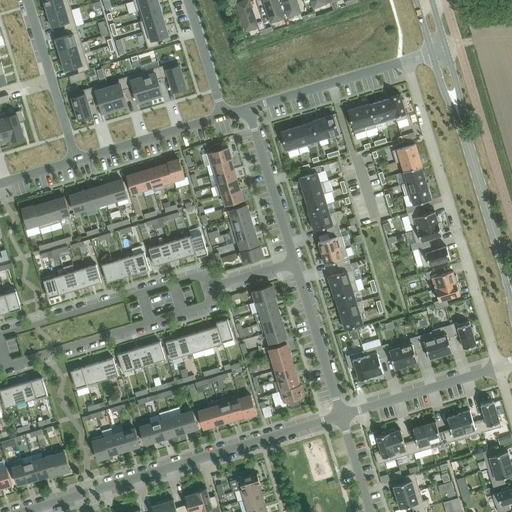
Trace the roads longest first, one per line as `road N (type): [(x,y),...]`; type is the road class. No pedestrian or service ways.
road 1 (residential): [(340,416),(23,511)]
road 2 (residential): [(403,62),(501,368)]
road 3 (residential): [(0,368),(204,307),(207,289)]
road 4 (residential): [(207,289),(197,276),(0,336)]
road 5 (tertiary): [(511,292),(458,117)]
road 6 (residential): [(27,0),(76,161)]
road 7 (residential): [(501,368),(340,416)]
road 8 (residential): [(246,110),(403,62)]
road 9 (residential): [(246,110),(293,263)]
road 10 (residential): [(293,263),(340,416)]
road 11 (residential): [(76,161),(223,117)]
road 12 (residential): [(188,0),(223,117)]
